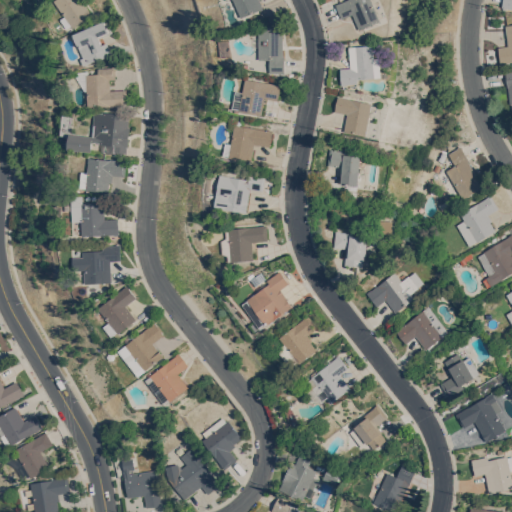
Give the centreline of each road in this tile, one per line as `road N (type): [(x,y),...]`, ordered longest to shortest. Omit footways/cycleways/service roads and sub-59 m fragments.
road 1 (residential): [(232,511),(260,478),(265,436),(248,396),(154,275),(146,233),(153,97),(126,0)]
road 2 (residential): [(437,511),(441,460),(428,424),(316,277),(299,241),(294,177),(314,67),(302,0)]
road 3 (residential): [(104,511),(90,448),(0,281)]
road 4 (residential): [(511,174),(499,153),(472,46),(477,0)]
